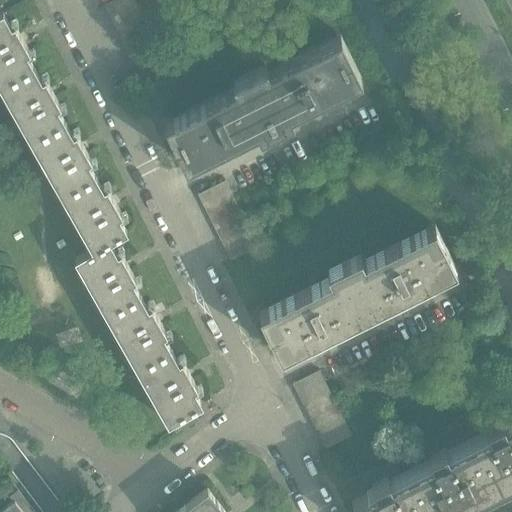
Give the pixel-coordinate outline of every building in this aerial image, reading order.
[(111,14),(134,3),(132,0),(113,0),(104,5),(104,6),(106,5),(111,14)] [(139,14),(138,12),(142,10),(139,2),(134,4),(134,3),(111,14),(116,25),(139,14)] [(30,51),(20,34),(14,24),(10,26),(3,12),(1,13),(0,13),(0,84),(33,66),(26,53),(30,51)] [(121,36),(144,25),(139,14),(116,25),(121,36)] [(127,47),(150,36),(144,25),(121,36),(127,47)] [(291,113),(362,78),(340,34),(333,37),(269,70),(266,64),(232,80),(235,87),(164,122),(186,165),(256,130),(259,136),(294,119),(291,113)] [(132,58),(155,47),(150,36),(127,47),(132,58)] [(136,70),(163,57),(162,56),(160,57),(155,47),(132,58),(138,68),(136,69),(136,70)] [(60,105),(45,79),(45,78),(41,80),(33,66),(0,84),(0,85),(30,138),(63,119),(56,108),(60,105)] [(91,160),(76,134),(76,133),(72,135),(63,119),(30,138),(61,193),(94,174),(87,162),(91,160)] [(122,214),(112,197),(106,187),(103,189),(94,174),(61,193),(92,248),(109,240),(126,230),(118,216),(122,214)] [(228,193),(223,183),(225,182),(225,180),(198,194),(198,195),(200,194),(205,204),(228,193)] [(211,215),(234,204),(228,193),(205,204),(211,215)] [(216,225),(239,214),(234,204),(211,215),(216,225)] [(222,237),(245,225),(239,214),(216,225),(222,237)] [(367,310),(456,266),(435,224),(364,260),(360,253),(343,261),(367,310)] [(227,247),(250,235),(245,225),(222,237),(227,247)] [(231,259),(257,246),(257,245),(255,246),(250,235),(227,247),(232,257),(230,258),(231,259)] [(136,279),(126,261),(120,251),(116,253),(109,240),(92,248),(75,258),(106,313),(139,294),(132,281),(136,279)] [(367,310),(343,261),(327,269),(330,276),(259,312),(280,354),(367,310)] [(166,333),(156,315),(151,305),(147,308),(139,294),(106,313),(137,367),(170,348),(162,335),(166,333)] [(197,387),(187,369),(182,359),(178,362),(170,348),(137,367),(168,422),(169,421),(192,408),(201,403),(193,389),(197,387)] [(323,382),(318,372),(320,371),(319,370),(292,383),(293,384),(295,383),(300,393),(323,382)] [(305,404),(328,393),(323,382),(300,393),(305,404)] [(311,415),(334,403),(328,393),(305,404),(311,415)] [(316,426),(339,414),(334,403),(311,415),(316,426)] [(176,432),(198,420),(192,408),(169,421),(176,432)] [(321,436),(344,425),(339,414),(316,426),(321,436)] [(511,473),(511,417),(503,422),(502,419),(487,427),(488,429),(467,439),(490,485),(511,473)] [(325,448),(352,435),(351,434),(349,435),(344,425),(321,436),(326,446),(324,447),(325,448)] [(435,511),(490,485),(467,439),(446,450),(445,448),(430,455),(431,457),(410,468),(432,511),(435,511)] [(432,511),(410,468),(389,479),(388,476),(373,484),(376,490),(352,502),(357,511),(432,511)] [(226,511),(207,487),(175,511),(226,511)] [(34,511),(17,489),(8,497),(12,502),(0,511),(34,511)]
